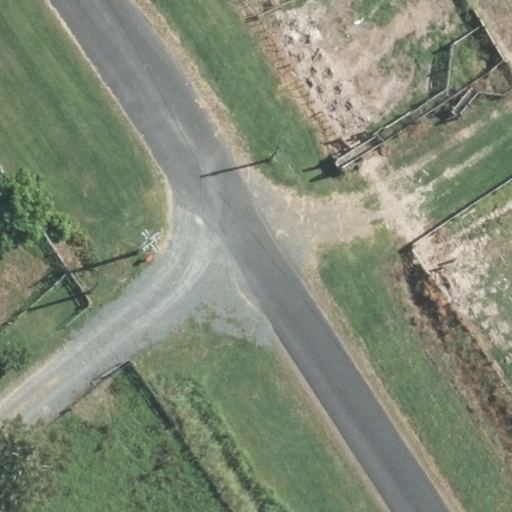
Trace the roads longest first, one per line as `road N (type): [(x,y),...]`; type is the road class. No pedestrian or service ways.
road 1 (unclassified): [(402,511),(59,0)]
road 2 (unknown): [(225,248),(0,438)]
